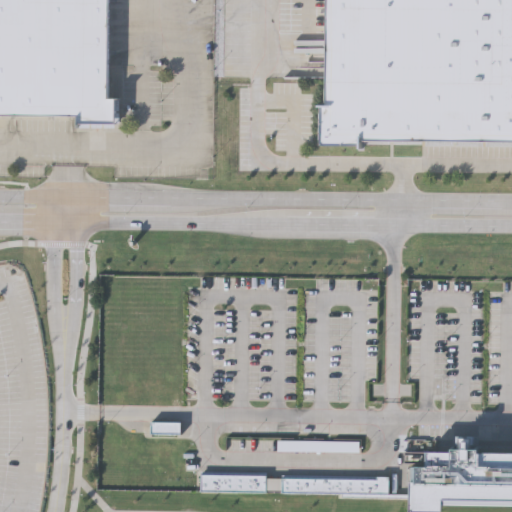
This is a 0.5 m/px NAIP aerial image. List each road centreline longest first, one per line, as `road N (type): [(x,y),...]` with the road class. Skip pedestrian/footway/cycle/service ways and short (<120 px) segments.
road 1 (secondary): [(405,200),(172,199)]
road 2 (secondary): [(78,225),(288,226)]
road 3 (tertiary): [(66,339),(58,511)]
